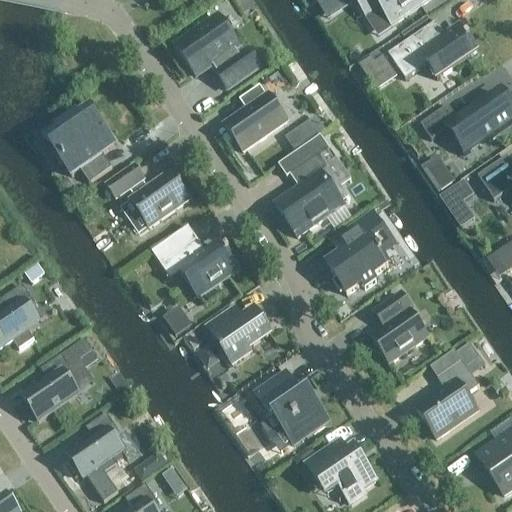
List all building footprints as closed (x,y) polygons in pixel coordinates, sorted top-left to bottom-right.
[(352,0),(367,20),(380,11),(392,29),(434,1),(433,0),(352,0)] [(234,52),(238,50),(218,20),(175,50),(195,79),(211,68),(216,75),(215,76),(227,93),(259,70),(248,54),(239,60),(234,52)] [(428,90),(476,58),(459,33),(437,47),(427,33),(388,59),(394,69),(393,69),(396,73),(397,73),(406,86),(422,75),(427,83),(425,84),(428,90)] [(378,55),(357,69),(368,85),(389,71),(378,55)] [(224,128),(243,155),(286,126),(267,98),(266,99),(259,89),(239,103),(246,113),(224,128)] [(443,112),(415,131),(425,146),(445,133),(458,152),(474,141),(479,149),(511,127),(511,124),(494,98),(452,126),(443,112)] [(43,139),(52,153),(71,180),(80,174),(89,187),(111,172),(102,158),(113,150),(95,124),(98,122),(89,108),(43,139)] [(303,129),(285,141),(294,155),(312,142),(303,129)] [(299,193),(275,209),(297,241),(342,210),(340,206),(321,179),(329,174),(321,162),(330,155),(320,140),(278,169),(286,181),(290,179),(299,193)] [(493,205),(511,192),(511,167),(507,160),(477,181),(493,205)] [(129,194),(135,202),(130,205),(149,232),(188,205),(169,178),(148,193),(142,185),(143,184),(134,171),(106,190),(115,203),(129,194)] [(313,277),(314,279),(326,270),(346,299),(361,288),(364,292),(375,285),(372,281),(387,270),(380,260),(394,251),(371,219),(304,264),(305,265),(333,247),(341,258),(313,277)] [(198,246),(187,231),(170,243),(152,255),(163,270),(198,246)] [(511,245),(495,257),(503,270),(511,264),(511,245)] [(236,272),(227,259),(229,258),(227,254),(223,257),(217,249),(212,253),(180,275),(197,299),(202,296),(207,303),(220,293),(215,287),(236,272)] [(38,269),(25,278),(31,287),(44,278),(38,269)] [(39,328),(23,306),(30,301),(22,289),(1,303),(9,316),(0,321),(0,354),(14,345),(19,353),(34,343),(28,335),(39,328)] [(370,340),(389,367),(427,341),(409,315),(411,314),(401,298),(374,316),(384,331),(370,340)] [(185,303),(172,311),(185,330),(198,322),(185,303)] [(247,354),(270,338),(254,315),(237,327),(230,316),(205,333),(219,352),(217,354),(220,357),(221,356),(232,370),(250,358),(247,354)] [(84,344),(40,374),(48,386),(23,403),(38,425),(52,416),(55,419),(70,409),(67,406),(77,399),(68,384),(85,373),(79,364),(92,356),(84,344)] [(456,357),(461,365),(437,382),(444,394),(416,413),(436,443),(476,416),(465,400),(479,390),(472,380),(485,371),(470,348),(456,357)] [(272,422),(274,420),(293,449),(327,426),(307,396),(301,400),(285,377),(255,397),(272,422)] [(85,432),(93,444),(68,461),(83,484),(98,474),(100,478),(115,468),(112,464),(122,457),(107,435),(114,430),(106,417),(85,432)] [(68,433),(50,441),(57,457),(75,450),(68,433)] [(511,434),(476,459),(504,499),(511,493),(511,434)] [(328,502),(340,493),(351,509),(364,499),(362,495),(375,485),(352,453),(346,457),(339,447),(306,470),(328,502)] [(163,449),(147,457),(155,472),(170,463),(163,449)] [(125,503),(130,511),(154,511),(159,509),(146,489),(125,503)] [(0,511),(13,511),(11,509),(12,508),(4,498),(0,500),(0,511)]
